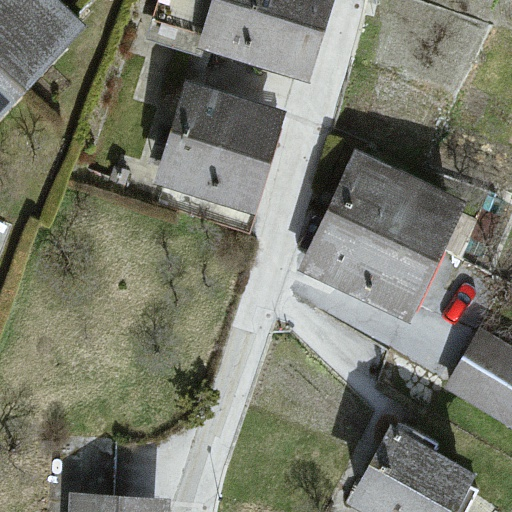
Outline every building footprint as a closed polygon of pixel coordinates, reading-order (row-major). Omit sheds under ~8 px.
[(52,0),(0,0),(0,133),(93,33),(52,0)] [(340,0),(220,0),(205,54),(315,87),(340,0)] [(295,117),(190,84),(163,190),(269,223),(295,117)] [(467,210),(361,152),(304,279),(415,327),(467,210)] [(511,351),(484,335),(442,397),(511,440),(511,351)] [(468,511),(483,480),(394,438),(352,506),(363,511),(468,511)]
